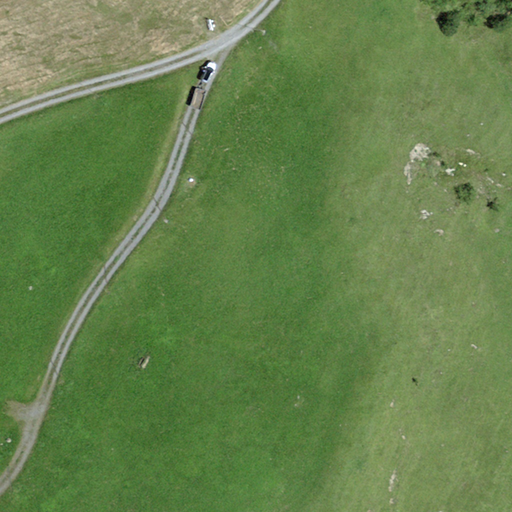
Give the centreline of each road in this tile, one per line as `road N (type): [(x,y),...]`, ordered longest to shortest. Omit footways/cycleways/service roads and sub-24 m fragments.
road 1 (track): [(0,487),(23,464),(71,332),(162,209),(219,62),(255,23)]
road 2 (track): [(0,120),(190,62),(277,0)]
